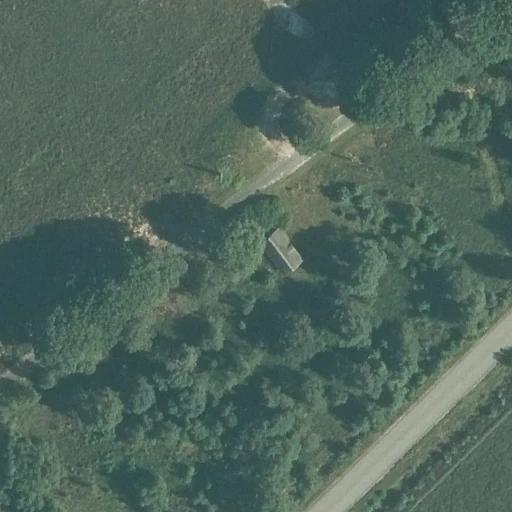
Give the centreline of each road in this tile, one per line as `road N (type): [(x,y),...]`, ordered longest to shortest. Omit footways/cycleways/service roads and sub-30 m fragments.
road 1 (unclassified): [(0,388),(500,0)]
road 2 (unclassified): [(329,511),(511,332)]
